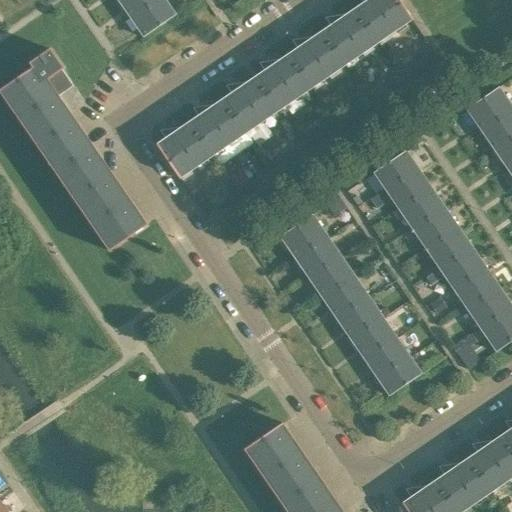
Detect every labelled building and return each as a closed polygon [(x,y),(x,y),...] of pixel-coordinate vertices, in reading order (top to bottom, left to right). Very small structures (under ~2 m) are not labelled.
[(115,0),(128,18),(153,0),(115,0)] [(176,15),(165,0),(153,0),(128,18),(142,38),(176,15)] [(397,0),(368,0),(355,9),(378,44),(412,21),(397,0)] [(355,9),(322,32),(345,66),(378,44),(355,9)] [(322,32),(289,54),(312,89),(345,66),(322,32)] [(421,58),(409,66),(414,74),(437,59),(426,43),(415,50),(421,58)] [(0,91),(0,92),(109,251),(143,228),(147,225),(54,90),(66,81),(68,80),(61,71),(63,69),(64,69),(50,50),(30,64),(33,68),(0,91)] [(289,54),(256,77),(280,111),(312,89),(289,54)] [(394,70),(382,78),(391,90),(403,82),(394,70)] [(256,77),(223,99),(247,134),(280,111),(256,77)] [(466,110),(480,131),(511,108),(511,106),(499,87),(466,110)] [(223,99),(190,122),(214,156),(247,134),(223,99)] [(511,108),(480,131),(493,150),(511,137),(511,108)] [(214,156),(190,122),(156,145),(180,179),(214,156)] [(511,137),(493,150),(507,170),(511,166),(511,137)] [(387,194),(420,171),(406,151),(373,174),(387,194)] [(237,171),(229,177),(238,190),(247,184),(237,171)] [(434,191),(420,171),(387,194),(400,214),(434,191)] [(447,211),(434,191),(400,214),(414,233),(447,211)] [(335,216),(345,210),(338,198),(327,204),(335,216)] [(427,253),(461,230),(447,211),(414,233),(427,253)] [(279,237),(293,257),(327,235),(313,215),(279,237)] [(461,230),(427,253),(438,269),(441,273),(474,250),(461,230)] [(340,254),(327,235),(293,257),(307,277),(340,254)] [(488,270),(474,250),(441,273),(444,278),(455,293),(488,270)] [(307,277),(320,297),(354,274),(340,254),(307,277)] [(441,273),(438,269),(426,278),(432,286),(444,278),(441,273)] [(501,290),(488,270),(455,293),(468,313),(501,290)] [(367,294),(354,274),(320,297),(334,317),(367,294)] [(511,311),(511,305),(501,290),(468,313),(480,330),(482,332),(511,311)] [(334,317),(348,337),(381,314),(367,294),(334,317)] [(440,301),(432,307),(438,315),(446,309),(440,301)] [(511,341),(511,311),(482,332),(485,337),(496,353),(511,341)] [(395,334),(381,314),(348,337),(361,357),(395,334)] [(482,332),(480,330),(472,335),(476,342),(485,337),(482,332)] [(361,357),(375,377),(408,354),(395,334),(361,357)] [(422,374),(408,354),(375,377),(388,397),(422,374)] [(343,511),(283,424),(279,427),(245,450),(287,511),(343,511)] [(511,427),(502,435),(511,449),(511,427)] [(511,449),(502,435),(469,457),(492,492),(511,478),(511,449)] [(463,511),(492,492),(469,457),(436,480),(457,511),(463,511)] [(457,511),(436,480),(402,503),(408,511),(457,511)]
